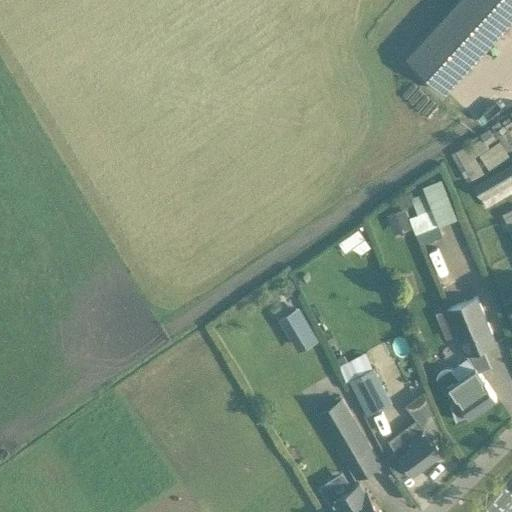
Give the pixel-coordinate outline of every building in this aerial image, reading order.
[(511,0),(459,0),(447,15),(473,37),(478,32),(493,44),(511,21),(511,0)] [(480,133),(486,142),(494,136),(489,127),(480,133)] [(479,154),(489,168),(509,154),(499,140),(479,154)] [(456,150),(470,180),(484,173),(470,141),(462,145),(462,147),(456,150)] [(511,162),(473,184),(486,206),(511,190),(511,162)] [(411,194),(417,212),(410,215),(415,230),(458,217),(444,175),(423,182),(425,190),(411,194)] [(406,206),(387,214),(392,227),(411,219),(410,216),(406,206)] [(508,223),(507,223),(511,234),(511,207),(503,212),(508,223)] [(358,227),(345,236),(351,245),(364,237),(358,227)] [(446,307),(466,353),(495,340),(476,295),(446,307)] [(289,334),(307,323),(297,306),(279,317),(289,334)] [(438,370),(437,376),(454,401),(452,403),(452,402),(451,402),(456,419),(458,419),(457,418),(469,414),(470,415),(497,396),(485,379),(485,380),(479,371),(468,356),(452,367),(451,366),(448,365),(443,366),(440,367),(438,370)] [(373,365),(349,377),(367,412),(391,399),(373,365)] [(411,390),(422,413),(434,407),(422,384),(411,390)] [(379,411),(394,432),(413,419),(398,398),(379,411)] [(317,413),(356,475),(378,461),(338,399),(317,413)] [(393,436),(379,416),(376,418),(369,423),(366,425),(379,445),(393,436)] [(399,455),(401,457),(413,473),(441,451),(424,428),(410,438),(414,444),(399,455)] [(381,511),(367,488),(366,489),(360,481),(334,497),(340,507),(339,508),(341,511),(381,511)]
